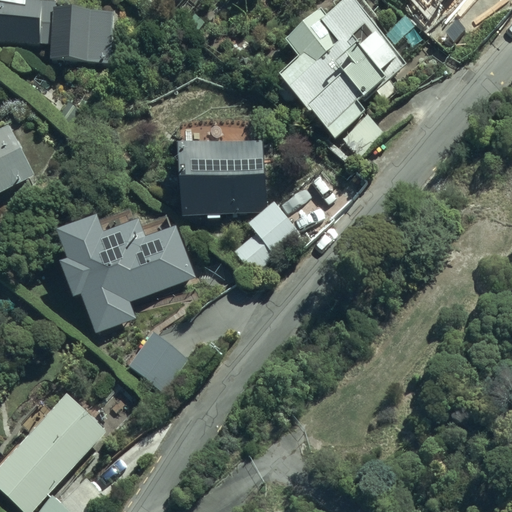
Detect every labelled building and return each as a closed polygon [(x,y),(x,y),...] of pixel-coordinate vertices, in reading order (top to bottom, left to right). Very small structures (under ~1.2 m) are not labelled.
[(0,0),(0,46),(46,47),(46,65),(110,66),(111,16),(51,15),(52,7),(22,6),(22,0),(0,0)] [(293,64),(273,81),(330,145),(360,118),(354,111),(373,94),(381,104),(395,91),(389,85),(405,70),(346,3),(320,26),(314,19),(280,50),(293,64)] [(446,13),(427,33),(447,52),(451,48),(455,51),(481,23),(459,3),(448,15),(446,13)] [(365,119),(341,143),(358,161),(383,137),(365,119)] [(265,216),(264,213),(260,161),(269,160),(268,146),(246,147),(244,130),(243,130),(242,129),(240,129),(239,128),(238,128),(236,128),(235,127),(233,127),(232,127),(230,126),(229,126),(228,126),(226,126),(225,125),(223,125),(222,125),(220,125),(219,125),(217,125),(216,125),(215,125),(213,125),(212,125),(210,125),(209,125),(207,125),(206,126),(204,126),(203,126),(202,126),(200,126),(199,127),(197,127),(196,127),(194,128),(193,128),(192,128),(190,129),(189,129),(187,130),(186,130),(185,131),(183,131),(182,132),(181,132),(179,133),(178,134),(177,134),(175,135),(174,136),(176,152),(170,153),(177,223),(202,220),(203,224),(217,222),(216,220),(258,216),(265,216)] [(0,193),(29,178),(2,127),(0,127),(0,193)] [(265,216),(258,216),(243,230),(251,239),(231,258),(250,278),(270,260),(273,263),(298,239),(269,209),(264,213),(265,216)] [(0,498),(15,511),(30,511),(101,433),(61,397),(47,413),(43,409),(1,457),(0,455),(0,498)] [(63,511),(47,499),(35,511),(63,511)]
